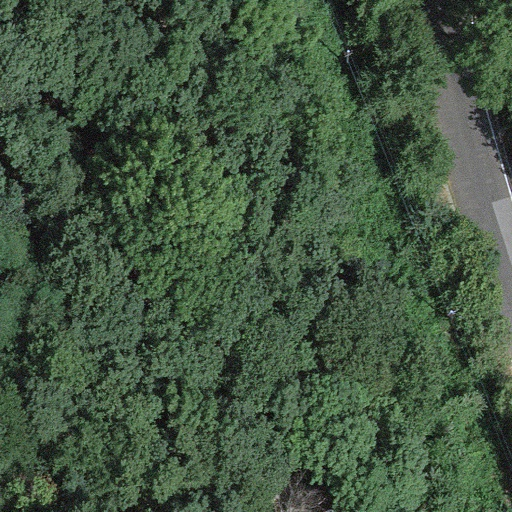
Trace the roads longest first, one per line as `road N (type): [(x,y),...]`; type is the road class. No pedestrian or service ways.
road 1 (track): [(291,511),(125,299),(0,120)]
road 2 (tertiary): [(511,291),(453,103),(437,0)]
